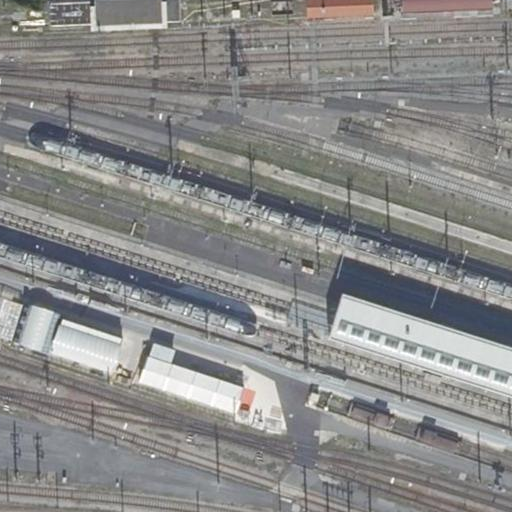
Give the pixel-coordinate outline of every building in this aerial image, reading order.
[(305,0),(306,19),(370,17),(369,0),(305,0)] [(176,1),(46,3),(47,28),(176,25),(176,1)] [(470,2),(372,3),(374,20),(470,18),(470,2)] [(28,308),(20,347),(42,352),(51,312),(28,308)] [(48,353),(108,375),(120,344),(60,321),(48,353)] [(234,415),(243,388),(146,357),(137,383),(234,415)]
